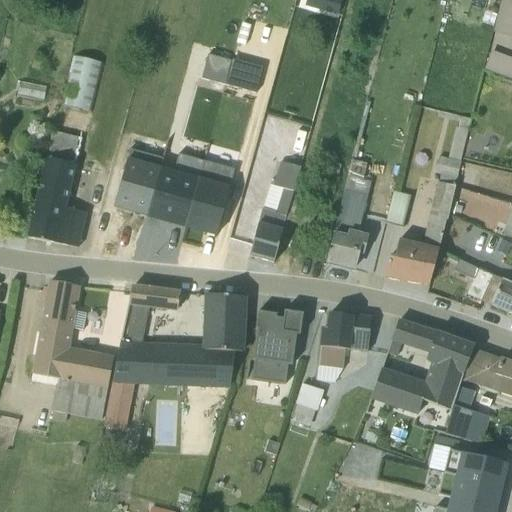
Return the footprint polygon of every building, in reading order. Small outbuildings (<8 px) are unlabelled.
[(511,3),(500,1),(492,33),(511,38),(511,3)] [(511,60),(490,52),(483,69),(511,80),(511,60)] [(100,64),(72,57),(61,106),(89,112),(100,64)] [(262,69),(233,61),(226,85),(255,93),(262,69)] [(45,89),(19,84),(17,95),(43,100),(45,89)] [(117,116),(126,97),(117,93),(108,111),(117,116)] [(427,287),(469,120),(460,118),(458,129),(454,128),(448,152),(440,151),(434,174),(439,176),(437,184),(436,184),(421,246),(416,245),(409,284),(427,287)] [(65,209),(81,139),(50,132),(25,239),(76,249),(85,215),(65,209)] [(161,160),(129,151),(113,208),(145,217),(161,160)] [(321,161),(312,191),(332,197),(340,166),(321,161)] [(290,200),(298,168),(278,162),(272,186),(281,189),(275,212),(262,210),(248,258),(272,265),(284,221),(290,200)] [(233,171),(202,163),(184,228),(215,237),(233,171)] [(358,234),(371,183),(346,177),(324,265),(341,269),(342,268),(352,271),(358,256),(362,257),(367,237),(358,234)] [(402,229),(410,197),(392,193),(384,224),(384,225),(402,229)] [(284,221),(310,229),(315,208),(290,200),(284,221)] [(383,279),(409,284),(416,245),(397,241),(393,258),(388,257),(383,279)] [(467,297),(511,316),(511,285),(457,261),(452,272),(472,282),(466,296),(467,297)] [(64,425),(66,416),(100,422),(112,359),(69,349),(72,330),(81,332),(85,315),(72,312),(77,288),(49,283),(28,381),(55,387),(49,412),(51,413),(50,422),(64,425)] [(148,311),(176,314),(178,294),(131,289),(124,317),(146,319),(148,311)] [(244,352),(244,299),(243,298),(204,296),(204,297),(200,346),(141,344),(146,319),(124,317),(101,427),(102,428),(123,432),(124,431),(133,387),(133,386),(227,390),(228,389),(233,353),(243,353),(244,352)] [(250,380),(283,385),(286,366),(291,366),(295,335),(299,335),(301,315),(284,313),(283,313),(281,320),(275,319),(275,316),(256,313),(254,330),(257,330),(250,380)] [(317,368),(315,382),(333,384),(341,371),(344,352),(366,354),(369,320),(328,315),(326,331),(322,331),(320,348),(321,349),(319,368),(317,368)] [(461,381),(471,348),(397,323),(390,343),(424,354),(420,366),(427,369),(422,383),(379,369),(369,402),(416,418),(421,404),(451,413),(461,381)] [(511,365),(471,351),(461,381),(511,399),(511,365)] [(305,422),(314,388),(302,384),(293,418),(305,422)] [(488,418),(453,408),(444,436),(480,446),(488,418)] [(440,469),(445,448),(435,445),(429,466),(440,469)] [(85,449),(75,447),(71,465),(81,467),(85,449)] [(506,466),(448,452),(443,474),(500,488),(506,466)] [(500,488),(443,474),(437,496),(448,499),(495,511),(500,488)] [(434,509),(433,511),(494,511),(495,511),(448,499),(446,511),(434,509)]
